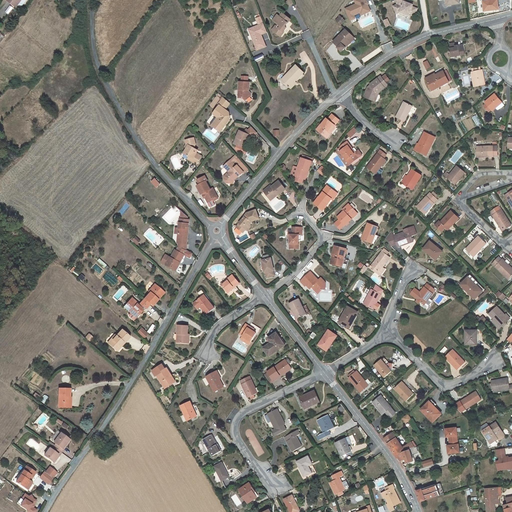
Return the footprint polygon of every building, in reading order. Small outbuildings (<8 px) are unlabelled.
[(357,4),(346,9),(350,19),(355,17),(354,16),(360,13),(362,16),(371,12),(368,5),(366,2),(365,0),(355,0),(357,4)] [(395,0),(398,5),(393,6),(397,14),(400,12),(409,16),(410,14),(415,16),(418,9),(412,7),(411,7),(411,5),(411,4),(406,3),(405,0),(395,0)] [(273,31),(281,37),(285,32),(284,32),(287,28),(285,27),(290,20),(284,15),(281,18),(280,17),(278,16),(274,22),(279,25),(277,27),(276,27),(273,31)] [(336,21),(341,25),(345,21),(341,16),(336,21)] [(259,26),(253,29),(255,32),(251,34),(257,51),(266,47),(263,39),(261,38),(260,36),(261,35),(267,33),(264,24),(259,26)] [(346,48),(345,47),(354,38),(346,30),(334,42),(339,47),(338,48),(342,52),(346,48)] [(354,38),(345,47),(346,48),(355,39),(354,38)] [(451,51),(450,52),(451,57),(465,55),(463,45),(456,46),(455,43),(450,44),(450,48),(451,51)] [(295,84),(294,83),(295,82),(303,73),(296,65),(282,80),(291,89),(295,85),(295,84)] [(473,72),(471,72),(474,87),(486,85),(483,70),(481,70),(480,68),(472,69),(473,72)] [(444,72),(449,82),(452,80),(447,70),(444,72)] [(433,76),(426,79),(432,89),(437,87),(438,88),(449,82),(444,72),(436,76),(437,77),(434,78),(433,76)] [(368,88),(364,97),(373,101),(377,93),(378,93),(380,92),(388,85),(387,84),(390,81),(385,75),(382,78),(381,77),(371,85),(371,86),(368,88)] [(248,94),(249,91),(250,90),(250,83),(239,82),(239,98),(243,98),(246,101),(251,96),(248,94)] [(486,103),(487,104),(491,109),(493,111),(497,107),(497,106),(502,102),(495,94),(486,103)] [(213,114),(218,117),(218,121),(214,127),(220,132),(230,119),(229,112),(225,110),(230,104),(223,98),(218,105),(220,106),(213,114)] [(409,113),(412,106),(404,102),(397,117),(405,121),(409,113)] [(211,125),(216,117),(211,115),(207,122),(211,125)] [(321,124),(317,130),(327,138),(331,133),(330,132),(335,126),(339,120),(332,115),(328,120),(327,119),(322,125),(321,124)] [(234,144),(244,148),(250,135),(253,136),(257,132),(251,127),(247,130),(246,129),(243,132),(240,131),(234,144)] [(355,128),(347,132),(350,137),(358,133),(355,128)] [(429,152),(435,137),(425,132),(419,145),(416,151),(424,155),(426,150),(429,152)] [(348,141),(351,144),(357,139),(353,135),(348,141)] [(189,157),(193,159),(192,161),(197,164),(201,156),(196,153),(198,151),(194,148),(196,144),(194,138),(186,141),(187,144),(189,146),(187,148),(184,154),(189,157)] [(347,167),(350,164),(361,156),(361,154),(359,152),(357,151),(355,153),(354,154),(351,150),(353,149),(347,142),(341,146),(339,149),(340,151),(336,153),(347,167)] [(498,146),(477,147),(478,158),(494,157),(494,156),(498,156),(498,146)] [(380,150),(367,168),(376,174),(386,160),(384,158),(386,155),(380,150)] [(236,156),(231,160),(234,163),(233,164),(236,167),(237,165),(242,161),(236,156)] [(292,175),(296,176),(303,179),(306,171),(308,171),(311,161),(302,158),(298,168),(294,167),(292,175)] [(237,175),(239,177),(244,172),(248,169),(242,161),(237,165),(236,167),(233,164),(234,163),(231,160),(224,166),(229,172),(225,176),(224,180),(227,183),(234,183),(234,178),(237,175)] [(320,166),(317,172),(323,176),(327,170),(320,166)] [(457,166),(447,178),(456,185),(466,173),(457,166)] [(408,177),(403,184),(413,190),(422,176),(413,170),(408,177)] [(202,194),(203,194),(204,195),(206,198),(208,203),(213,200),(214,198),(217,196),(213,188),(211,190),(206,181),(207,181),(205,176),(198,180),(200,184),(197,186),(202,194)] [(151,182),(156,188),(160,184),(155,178),(151,182)] [(270,199),(277,193),(278,195),(279,195),(286,189),(279,181),(272,187),(271,186),(264,192),(270,199)] [(331,191),(332,190),(327,186),(323,192),(324,193),(321,197),(320,197),(315,204),(323,210),(332,199),(331,198),(334,194),(331,191)] [(425,214),(429,210),(435,204),(434,203),(437,199),(430,193),(417,207),(425,214)] [(339,219),(344,225),(345,225),(352,219),(350,218),(356,212),(349,204),(342,210),(344,211),(337,217),(339,219)] [(501,227),(503,231),(511,225),(501,209),(501,210),(499,207),(491,212),(493,215),(492,215),(500,228),(501,227)] [(253,221),(259,219),(256,210),(247,213),(245,216),(245,217),(237,227),(243,232),(245,230),(249,229),(251,227),(250,224),(253,221)] [(440,222),(436,225),(442,231),(446,227),(448,230),(459,218),(452,211),(441,222),(440,222)] [(179,247),(186,250),(187,235),(185,234),(186,231),(188,231),(188,227),(189,220),(187,220),(187,217),(182,213),(181,219),(180,219),(179,228),(176,228),(175,234),(178,234),(177,244),(179,244),(179,247)] [(340,229),(344,225),(339,219),(335,223),(340,229)] [(373,243),(378,227),(368,223),(364,233),(366,234),(363,240),(373,243)] [(292,244),(292,249),(298,249),(299,240),(299,235),(301,236),(302,236),(302,227),(294,227),(294,231),(293,231),(288,231),(288,235),(290,235),(290,239),(290,244),(292,244)] [(409,232),(405,233),(394,237),(396,244),(397,248),(414,242),(412,236),(417,235),(414,227),(408,229),(409,232)] [(391,246),(396,244),(394,237),(391,231),(386,239),(389,241),(391,246)] [(476,252),(478,251),(479,252),(486,244),(479,236),(466,250),(474,257),(477,253),(476,252)] [(430,241),(423,250),(437,260),(444,252),(430,241)] [(333,258),(331,264),(342,267),(344,259),(347,249),(335,246),(333,255),(336,256),(335,258),(333,258)] [(190,258),(192,254),(186,250),(179,247),(177,250),(176,250),(172,258),(170,257),(166,265),(174,270),(179,262),(180,262),(184,255),(190,258)] [(373,268),(372,270),(375,272),(377,270),(379,272),(383,268),(388,261),(387,261),(390,257),(387,255),(382,251),(371,266),(373,268)] [(274,271),(271,259),(270,259),(269,255),(262,256),(263,260),(262,261),(265,273),(266,273),(267,277),(274,276),(273,271),(274,271)] [(511,269),(510,268),(511,267),(502,259),(502,260),(499,258),(492,264),(508,280),(511,275),(511,268),(511,269)] [(368,268),(365,265),(360,272),(363,274),(368,268)] [(377,270),(375,272),(380,276),(385,269),(383,268),(379,272),(377,270)] [(326,283),(323,283),(319,279),(319,280),(310,272),(301,282),(305,286),(307,285),(310,289),(312,287),(318,294),(323,289),(326,289),(326,283)] [(233,275),(221,285),(228,293),(240,284),(233,275)] [(471,276),(469,278),(482,291),(484,290),(471,276)] [(482,291),(469,278),(461,285),(475,299),(482,291)] [(414,291),(411,295),(417,299),(420,302),(425,305),(424,305),(426,307),(428,307),(432,301),(429,298),(433,294),(432,294),(435,289),(428,284),(424,288),(425,288),(421,293),(419,295),(414,291)] [(145,308),(146,309),(150,304),(152,306),(158,300),(157,299),(159,296),(159,294),(162,291),(155,285),(148,292),(150,293),(144,299),(139,304),(139,305),(141,307),(140,308),(143,310),(145,308)] [(377,285),(374,290),(381,294),(384,290),(377,285)] [(461,285),(459,287),(467,295),(468,294),(472,298),(474,300),(475,299),(461,285)] [(377,303),(381,294),(374,290),(372,289),(364,304),(373,310),(374,308),(377,303)] [(198,309),(200,307),(207,314),(214,308),(204,295),(193,304),(198,309)] [(138,312),(140,314),(143,310),(140,308),(136,304),(136,303),(132,298),(124,307),(131,313),(129,315),(129,316),(131,318),(133,318),(134,316),(138,312)] [(298,318),(306,314),(303,307),(299,299),(289,304),(293,311),(294,310),(298,318)] [(355,320),(353,319),(357,312),(348,307),(340,322),(350,328),(355,320)] [(495,320),(502,327),(509,320),(505,316),(497,308),(490,314),(495,320)] [(493,322),(499,329),(502,327),(495,320),(493,322)] [(253,329),(246,324),(241,332),(240,334),(243,336),(241,340),(249,345),(251,342),(256,333),(252,331),(253,329)] [(188,326),(178,326),(177,343),(187,343),(188,334),(188,326)] [(142,329),(138,334),(143,339),(148,334),(142,329)] [(121,346),(129,337),(121,330),(116,336),(114,335),(111,339),(112,341),(109,344),(115,350),(120,345),(121,346)] [(332,342),(337,336),(329,331),(319,346),(326,350),(331,343),(330,343),(331,341),(332,342)] [(466,331),(466,345),(476,345),(476,339),(477,339),(477,335),(477,331),(466,331)] [(269,357),(285,346),(276,333),(268,339),(271,343),(263,348),(269,357)] [(458,370),(466,363),(458,355),(457,356),(455,353),(456,353),(453,350),(445,357),(458,370)] [(374,365),(385,378),(392,372),(392,371),(393,370),(393,364),(389,364),(385,358),(382,360),(381,360),(374,365)] [(289,365),(286,361),(285,360),(273,369),(268,372),(268,373),(273,380),(273,381),(280,376),(281,376),(292,369),(289,365)] [(155,376),(157,375),(165,370),(162,365),(152,371),(155,376)] [(157,375),(165,389),(174,383),(170,377),(172,376),(167,369),(165,370),(157,375)] [(350,377),(349,378),(360,392),(369,385),(357,372),(355,373),(353,371),(348,375),(350,377)] [(206,377),(210,384),(215,392),(224,387),(219,379),(215,372),(206,377)] [(273,380),(268,373),(264,375),(269,383),(273,380)] [(248,398),(250,397),(254,395),(258,393),(250,376),(240,381),(248,398)] [(510,389),(509,386),(508,379),(491,382),(492,384),(492,388),(493,392),(510,389)] [(394,389),(406,401),(414,394),(411,391),(410,391),(409,390),(410,389),(402,382),(394,389)] [(70,389),(59,389),(58,407),(67,408),(67,398),(69,398),(70,389)] [(305,397),(305,395),(299,398),(304,408),(314,404),(315,405),(320,402),(315,391),(306,395),(307,396),(305,397)] [(482,400),(476,392),(457,405),(462,414),(466,411),(466,410),(482,400)] [(394,410),(381,396),(373,403),(383,414),(385,412),(388,415),(394,410)] [(186,413),(189,420),(197,416),(190,402),(181,406),(184,414),(186,413)] [(435,407),(430,402),(421,410),(433,422),(441,414),(435,407)] [(285,425),(277,409),(274,410),(273,409),(271,410),(271,412),(267,414),(268,414),(264,416),(268,423),(271,421),(275,429),(273,431),(275,436),(286,431),(283,425),(285,425)] [(328,431),(334,428),(328,415),(318,421),(324,433),(318,436),(320,440),(330,435),(328,431)] [(488,440),(491,444),(498,439),(499,441),(505,437),(496,423),(489,427),(487,424),(481,428),(483,431),(483,432),(488,440)] [(457,428),(446,429),(447,438),(449,437),(450,442),(458,441),(458,436),(457,428)] [(289,435),(291,439),(289,440),(286,441),(292,452),(302,447),(296,437),(300,434),(297,430),(289,435)] [(54,447),(53,447),(51,449),(49,449),(44,456),(53,462),(57,455),(59,456),(61,453),(65,447),(64,446),(69,440),(60,434),(54,443),(56,444),(54,447)] [(403,460),(405,459),(403,453),(404,452),(395,440),(395,438),(392,434),(384,439),(400,461),(403,460)] [(212,456),(218,453),(222,452),(218,445),(216,445),(211,435),(203,440),(212,456)] [(342,457),(344,456),(346,455),(347,454),(348,454),(349,453),(350,453),(351,452),(348,445),(351,444),(348,437),(345,439),(335,443),(342,457)] [(395,440),(404,452),(406,451),(403,448),(395,437),(395,438),(395,440)] [(458,441),(450,442),(450,446),(448,446),(449,454),(460,453),(459,445),(458,441)] [(405,459),(406,461),(406,462),(407,463),(408,466),(417,463),(417,461),(414,461),(412,456),(411,454),(410,451),(410,450),(406,451),(404,452),(403,453),(405,459)] [(499,462),(496,462),(498,471),(507,469),(507,467),(511,465),(511,457),(506,459),(506,455),(499,456),(500,460),(499,462)] [(308,457),(297,462),(304,477),(312,473),(308,466),(312,464),(308,457)] [(222,481),(230,477),(222,463),(214,467),(222,481),(220,482),(222,485),(224,484),(222,481)] [(58,471),(52,465),(46,473),(52,478),(58,471)] [(35,472),(31,470),(27,467),(26,466),(16,483),(27,490),(32,482),(30,481),(35,472)] [(334,480),(331,482),(329,483),(336,495),(338,494),(342,492),(346,490),(345,489),(342,484),(339,478),(343,476),(341,471),(332,476),(334,480)] [(52,478),(46,473),(44,472),(40,478),(48,484),(53,478),(52,478)] [(250,483),(239,490),(248,503),(257,497),(254,493),(256,492),(250,483)] [(418,491),(417,492),(421,502),(440,496),(438,491),(436,485),(433,486),(432,483),(425,485),(426,489),(424,489),(424,488),(420,489),(420,491),(418,491)] [(393,506),(401,503),(392,485),(389,487),(388,487),(385,488),(386,491),(383,493),(386,498),(388,504),(387,505),(390,511),(395,510),(393,506)] [(499,492),(499,488),(487,489),(486,498),(487,511),(496,511),(495,504),(500,504),(499,492)] [(36,501),(25,494),(22,499),(23,500),(19,506),(27,511),(26,511),(36,511),(37,510),(32,507),(36,501)] [(284,500),(290,511),(298,511),(300,511),(292,496),(284,500)]
